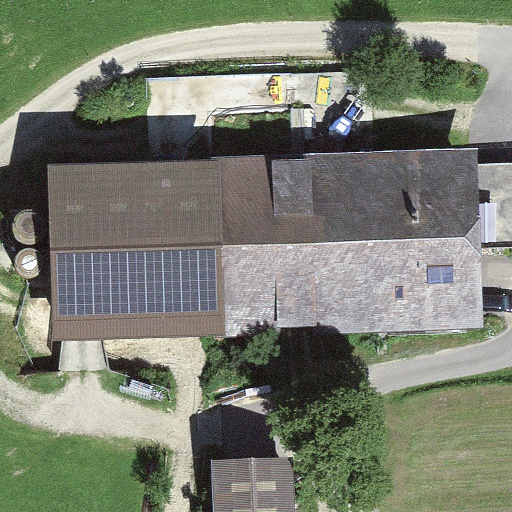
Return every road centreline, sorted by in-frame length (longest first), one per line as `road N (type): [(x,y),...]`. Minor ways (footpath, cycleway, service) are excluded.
road 1 (track): [(511,50),(335,37),(181,45),(90,76),(0,145)]
road 2 (track): [(511,345),(299,404),(180,421)]
road 3 (track): [(0,384),(51,412),(180,421)]
road 4 (track): [(357,511),(329,444),(299,404)]
